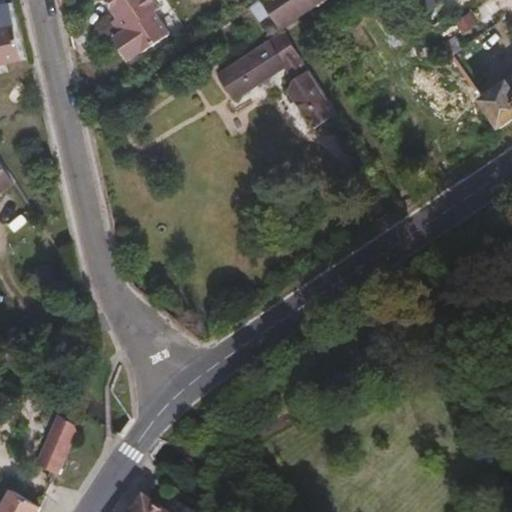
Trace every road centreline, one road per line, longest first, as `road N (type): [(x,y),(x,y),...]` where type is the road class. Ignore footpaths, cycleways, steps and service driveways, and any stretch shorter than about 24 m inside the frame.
road 1 (residential): [(185,386),(132,329),(98,266),(41,0)]
road 2 (tertiary): [(511,165),(185,386)]
road 3 (tertiary): [(185,386),(89,511)]
